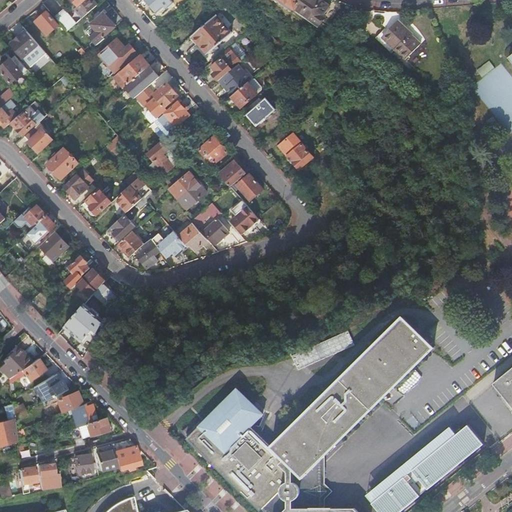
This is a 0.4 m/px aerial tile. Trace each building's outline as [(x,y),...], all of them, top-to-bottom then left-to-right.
[(82,20),(97,6),(91,0),(71,0),(78,7),(74,10),(82,20)] [(169,0),(144,0),(157,14),(164,7),(166,9),(173,4),(169,0)] [(282,0),(296,10),(303,0),(282,0)] [(320,0),(303,0),(296,10),(319,26),(326,17),(324,15),(330,7),(320,0)] [(56,19),(67,33),(76,24),(65,11),(56,19)] [(59,26),(47,13),(35,23),(48,37),(59,26)] [(90,38),(97,46),(104,40),(102,38),(115,27),(104,15),(102,17),(99,14),(94,18),(97,21),(91,26),(96,32),(90,38)] [(216,17),(192,38),(207,55),(231,35),(216,17)] [(395,49),(394,50),(394,51),(405,61),(420,45),(397,22),(390,30),(382,37),(395,49)] [(85,31),(90,38),(96,32),(91,26),(85,31)] [(382,37),(390,30),(387,27),(376,39),(391,54),(394,51),(394,50),(395,49),(382,37)] [(39,46),(27,32),(22,36),(21,36),(11,45),(23,59),(39,46)] [(125,49),(117,40),(99,56),(114,73),(136,54),(129,45),(125,49)] [(212,75),(218,82),(219,82),(232,71),(237,65),(241,62),(229,48),(219,56),(221,59),(212,68),(215,72),(212,75)] [(149,67),(150,67),(141,56),(114,79),(123,89),(124,88),(149,67)] [(23,74),(11,60),(0,69),(0,71),(11,84),(23,74)] [(511,130),(511,75),(502,63),(496,67),(491,60),(478,69),(485,78),(474,86),(508,133),(511,130)] [(252,80),(253,79),(245,70),(243,72),(237,65),(232,71),(219,82),(225,89),(230,84),(232,86),(229,89),(230,90),(234,95),(247,83),(252,80)] [(124,88),(134,100),(136,98),(148,88),(159,78),(150,67),(149,67),(124,88)] [(254,80),(252,80),(247,83),(257,95),(261,91),(261,88),(254,80)] [(257,95),(247,83),(234,95),(231,97),(241,109),(257,95)] [(148,88),(136,98),(145,108),(146,107),(150,111),(157,119),(158,119),(180,100),(178,97),(167,84),(154,95),(148,88)] [(0,110),(1,109),(16,96),(11,91),(0,100),(0,110)] [(258,128),(277,111),(270,102),(268,103),(265,99),(247,115),(258,128)] [(35,125),(36,127),(40,123),(43,120),(48,116),(36,102),(18,118),(12,123),(18,130),(17,130),(23,137),(35,125)] [(158,119),(157,119),(153,122),(156,126),(159,126),(162,130),(162,133),(166,138),(167,137),(168,138),(171,135),(168,132),(174,127),(176,129),(189,116),(177,103),(158,119)] [(12,123),(18,118),(12,110),(6,115),(1,109),(0,110),(0,126),(2,125),(5,129),(12,123)] [(157,119),(150,111),(146,114),(146,118),(151,124),(153,122),(157,119)] [(39,133),(42,130),(45,128),(40,123),(36,127),(34,128),(39,133)] [(34,128),(25,137),(29,142),(39,153),(52,141),(42,130),(39,133),(34,128)] [(313,158),(293,135),(279,146),(299,170),(313,158)] [(323,151),(336,140),(331,135),(318,146),(323,151)] [(126,146),(117,136),(107,146),(115,155),(126,146)] [(227,153),(214,137),(199,150),(212,166),(227,153)] [(179,162),(162,142),(148,155),(154,161),(148,167),(154,173),(160,168),(165,174),(179,162)] [(78,164),(64,148),(46,164),(61,180),(78,164)] [(234,168),(231,165),(220,174),(230,186),(245,173),(238,165),(237,165),(234,168)] [(78,175),(64,188),(65,189),(65,191),(68,194),(69,193),(75,200),(89,188),(87,186),(93,181),(82,169),(77,174),(78,175)] [(0,192),(16,178),(11,171),(0,181),(0,192)] [(140,177),(137,174),(129,181),(131,185),(140,177)] [(179,200),(197,184),(189,174),(170,190),(179,200)] [(263,190),(250,175),(237,186),(246,196),(245,196),(250,201),(263,190)] [(146,185),(140,177),(131,185),(123,193),(124,194),(117,201),(128,212),(135,205),(142,199),(137,194),(146,185)] [(206,193),(197,184),(179,200),(187,209),(206,193)] [(111,203),(99,190),(86,201),(91,207),(90,208),(91,209),(90,210),(90,212),(90,213),(91,214),(92,215),(93,216),(94,216),(96,215),(97,216),(111,203)] [(154,194),(151,191),(146,195),(144,197),(147,201),(154,194)] [(38,200),(33,195),(22,205),(27,210),(30,208),(38,200)] [(147,201),(144,197),(142,199),(135,205),(138,209),(147,201)] [(246,207),(242,201),(231,211),(235,216),(230,221),(242,234),(259,220),(247,207),(246,207)] [(212,204),(192,222),(193,223),(197,229),(205,222),(203,220),(210,214),(214,218),(220,213),(212,204)] [(31,230),(46,216),(37,207),(32,211),(30,208),(27,210),(13,223),(18,228),(21,229),(26,224),(31,230)] [(55,226),(46,216),(31,230),(26,235),(35,244),(55,226)] [(134,227),(125,216),(110,230),(120,240),(134,227)] [(229,232),(218,220),(204,232),(214,245),(229,232)] [(193,223),(178,236),(186,247),(189,249),(192,247),(195,251),(208,240),(197,229),(193,223)] [(152,240),(166,260),(172,254),(174,257),(186,247),(178,236),(173,231),(171,233),(166,228),(152,240)] [(68,247),(55,232),(39,247),(47,255),(53,261),(68,247)] [(143,245),(132,232),(118,245),(129,257),(138,250),(141,246),(143,245)] [(150,240),(143,245),(146,248),(144,250),(141,246),(138,250),(140,253),(136,255),(146,269),(157,261),(153,256),(159,252),(150,240)] [(218,252),(209,242),(204,247),(211,255),(218,252)] [(48,265),(53,261),(47,255),(42,259),(48,265)] [(87,263),(80,256),(68,268),(73,273),(64,281),(72,289),(77,284),(82,279),(83,279),(81,276),(88,268),(85,265),(87,263)] [(105,282),(92,269),(83,279),(82,279),(77,284),(90,298),(95,292),(105,282)] [(90,298),(105,282),(95,292),(90,298)] [(112,292),(103,284),(94,294),(105,304),(112,292)] [(85,305),(65,327),(83,342),(93,331),(90,328),(99,318),(85,305)] [(261,508),(265,511),(361,511),(355,505),(321,505),(321,497),(327,490),(321,484),(321,457),(339,439),(340,440),(433,347),(403,317),(271,447),(251,427),(263,415),(238,390),(188,438),(259,510),(261,508)] [(23,353),(16,346),(6,355),(7,356),(2,360),(4,362),(0,366),(0,370),(8,379),(9,378),(20,370),(32,362),(23,353)] [(45,370),(37,358),(32,362),(20,370),(24,374),(30,384),(39,377),(38,375),(41,373),(45,370)] [(511,369),(495,384),(511,404),(511,369)] [(20,370),(9,378),(9,384),(24,374),(20,370)] [(52,375),(33,387),(42,402),(65,390),(59,381),(57,382),(54,378),(52,375)] [(55,400),(61,413),(67,410),(81,405),(76,392),(72,394),(69,395),(68,393),(63,394),(64,397),(55,400)] [(71,413),(75,427),(77,427),(96,420),(92,407),(91,405),(90,405),(89,402),(81,405),(67,410),(68,414),(71,413)] [(13,409),(14,416),(24,410),(21,405),(13,409)] [(24,410),(14,416),(14,419),(14,422),(27,416),(24,410)] [(96,420),(77,427),(81,438),(88,436),(89,436),(108,431),(107,427),(104,418),(96,420)] [(12,460),(19,459),(17,447),(16,438),(15,431),(14,422),(14,419),(0,422),(0,446),(12,443),(12,448),(11,448),(12,460)] [(22,429),(15,431),(16,438),(24,436),(22,429)] [(480,436),(448,459),(457,471),(489,448),(480,436)] [(119,468),(119,470),(129,467),(140,465),(135,447),(129,440),(112,444),(114,449),(119,468)] [(102,473),(119,468),(114,449),(96,454),(102,473)] [(92,473),(90,456),(76,458),(78,475),(92,473)] [(396,495),(426,474),(415,459),(385,480),(396,495)] [(39,466),(42,489),(46,488),(45,477),(55,475),(54,464),(39,466)] [(21,471),(22,483),(38,481),(37,469),(21,471)] [(0,491),(2,500),(12,497),(10,485),(0,487),(0,491)] [(187,511),(185,509),(173,511),(136,511),(133,497),(128,498),(124,499),(117,503),(107,510),(105,511),(187,511)]
